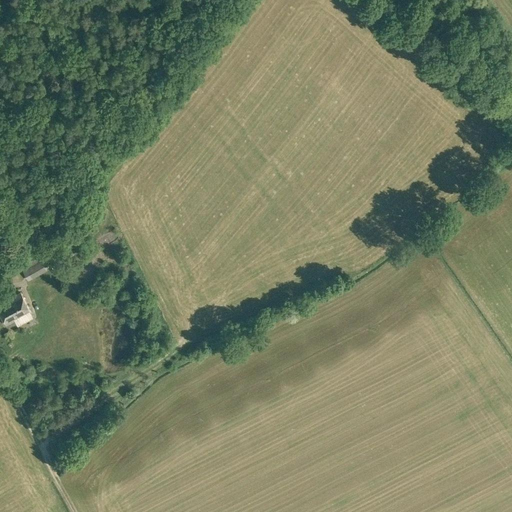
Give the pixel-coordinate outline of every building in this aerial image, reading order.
[(43,225),(46,230),(56,223),(49,213),(35,223),(38,228),(43,225)] [(28,228),(34,236),(40,232),(33,224),(28,228)] [(43,260),(48,268),(56,264),(49,252),(41,256),(43,260)] [(30,267),(28,268),(33,278),(47,270),(46,269),(48,268),(43,260),(30,267)] [(0,301),(0,314),(5,325),(30,312),(20,292),(0,301)]
